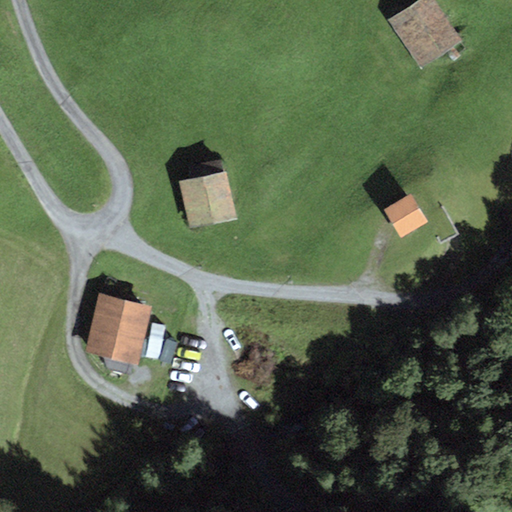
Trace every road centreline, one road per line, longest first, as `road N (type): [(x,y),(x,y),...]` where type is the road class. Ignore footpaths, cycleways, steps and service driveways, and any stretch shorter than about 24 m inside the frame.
road 1 (unclassified): [(87,230),(204,281),(444,306),(496,279),(511,246)]
road 2 (track): [(22,0),(39,56),(76,119),(117,161),(122,187),(109,217),(87,230),(53,212),(0,127)]
road 3 (track): [(415,511),(273,478),(212,390),(204,281)]
